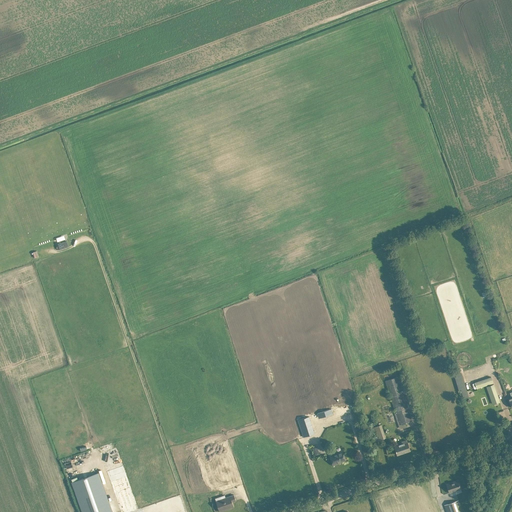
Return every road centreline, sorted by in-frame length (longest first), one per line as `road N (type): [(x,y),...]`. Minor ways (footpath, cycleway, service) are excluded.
road 1 (track): [(56,251),(92,239),(187,511)]
road 2 (unknown): [(322,501),(273,351),(299,337),(312,342),(338,417)]
road 3 (unclassified): [(291,511),(511,435)]
